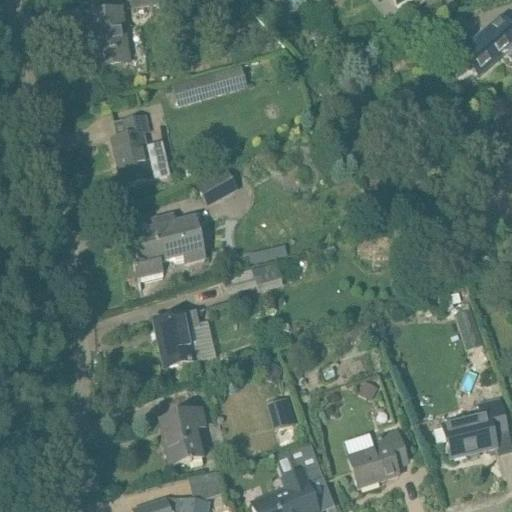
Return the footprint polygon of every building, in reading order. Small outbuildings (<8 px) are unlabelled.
[(159,7),(158,0),(129,0),(131,11),(159,7)] [(392,0),(395,10),(412,6),(417,10),(428,1),(430,0),(392,0)] [(127,66),(119,12),(87,17),(91,43),(95,43),(96,50),(92,50),(92,54),(93,54),(95,70),(95,71),(127,66)] [(511,65),(511,34),(500,22),(472,46),(464,35),(444,52),(454,64),(460,59),(477,78),(500,57),(509,68),(511,65)] [(261,41),(260,49),(270,50),(271,41),(261,41)] [(171,109),(242,93),(237,69),(166,85),(171,109)] [(117,141),(111,143),(122,189),(168,178),(161,147),(144,151),(141,137),(147,135),(143,120),(114,127),(117,141)] [(322,137),(307,145),(313,156),(328,147),(322,137)] [(194,189),(207,211),(237,195),(225,172),(194,189)] [(137,265),(133,266),(139,294),(140,294),(138,286),(164,280),(161,266),(188,259),(189,266),(203,263),(194,223),(176,227),(156,232),(131,238),(137,265)] [(274,263),(270,252),(262,254),(265,265),(274,263)] [(293,258),(295,266),(304,263),(302,255),(293,258)] [(256,290),(258,298),(283,290),(276,266),(223,282),(228,299),(256,290)] [(451,295),(439,299),(443,315),(455,311),(451,295)] [(475,327),(470,313),(455,318),(459,332),(475,327)] [(152,326),(163,373),(196,364),(189,335),(198,333),(194,316),(185,318),(152,326)] [(376,336),(373,325),(356,331),(358,339),(359,341),(376,336)] [(348,343),(358,339),(356,331),(344,335),(348,343)] [(286,372),(269,364),(262,381),(278,388),(286,372)] [(378,392),(365,385),(358,398),(371,405),(378,392)] [(481,420),(442,430),(447,451),(444,452),(445,455),(448,455),(449,462),(495,451),(492,441),(507,438),(499,403),(478,408),(481,420)] [(200,416),(159,425),(169,470),(201,463),(194,434),(204,431),(200,416)] [(406,467),(397,437),(378,443),(380,451),(347,462),(357,492),(398,479),(395,471),(406,467)] [(283,494),(249,506),(251,511),(315,511),(303,478),(320,471),(311,447),(289,455),(297,476),(279,482),(283,494)] [(207,511),(208,506),(204,505),(192,503),(184,503),(180,502),(165,502),(136,511),(207,511)]
